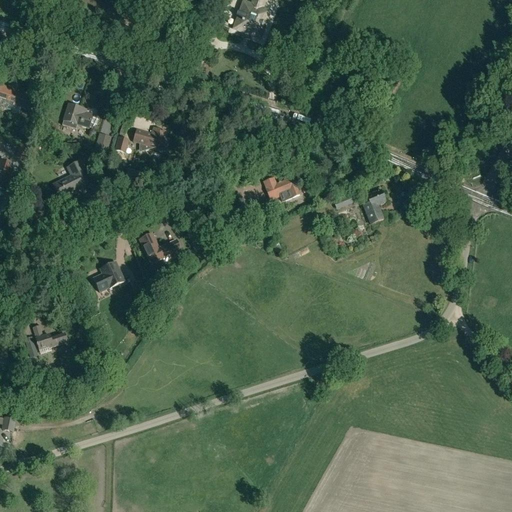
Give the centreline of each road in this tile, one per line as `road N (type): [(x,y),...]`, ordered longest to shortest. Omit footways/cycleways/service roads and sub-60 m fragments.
road 1 (unclassified): [(0,471),(417,339),(448,313),(458,289),(473,196)]
road 2 (unclassified): [(0,274),(317,125)]
road 3 (tertiary): [(317,125),(0,28)]
road 4 (tertiary): [(473,196),(317,125)]
